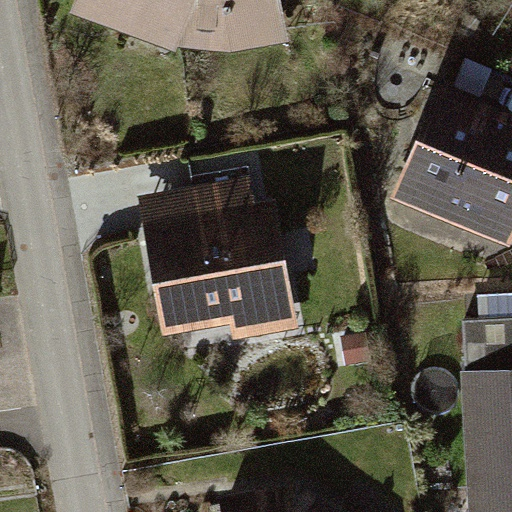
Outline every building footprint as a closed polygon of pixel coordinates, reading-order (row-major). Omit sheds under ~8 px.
[(77,0),(72,14),(193,59),(297,40),(289,0),(77,0)] [(511,113),(446,87),(400,201),(511,246),(511,113)] [(265,178),(146,198),(170,342),(241,330),(242,341),(303,331),(282,208),(270,210),(265,178)] [(511,511),(511,320),(470,322),(478,511),(511,511)] [(443,511),(474,511),(473,483),(442,484),(443,511)] [(351,511),(311,484),(228,495),(230,511),(351,511)]
